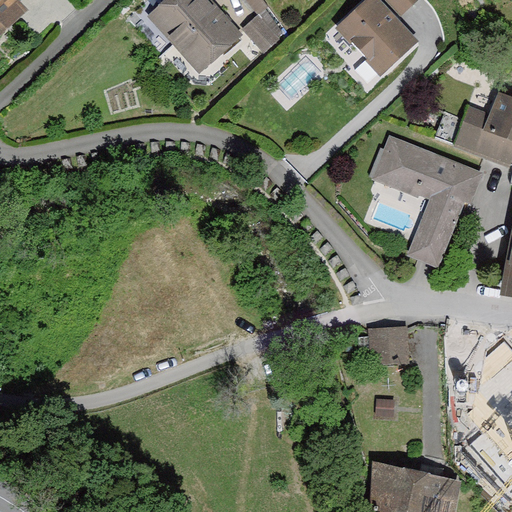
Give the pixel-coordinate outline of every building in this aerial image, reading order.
[(0,0),(0,21),(20,0),(0,0)] [(198,71),(238,30),(206,0),(159,0),(143,17),(198,71)] [(416,0),(359,0),(330,30),(381,80),(419,41),(397,20),(416,0)] [(276,32),(259,14),(242,29),(259,47),(276,32)] [(511,82),(502,110),(469,97),(450,147),(504,167),(511,144),(511,82)] [(480,177),(383,142),(368,182),(423,202),(403,258),(446,273),(480,177)] [(511,233),(501,285),(511,286),(511,233)] [(403,327),(366,327),(367,363),(403,363),(403,327)] [(462,340),(441,341),(444,409),(465,408),(462,340)] [(511,344),(486,369),(511,395),(511,344)] [(378,465),(366,511),(449,511),(457,484),(378,465)]
